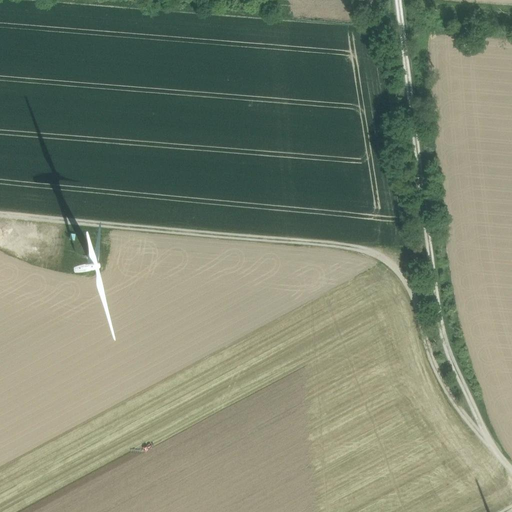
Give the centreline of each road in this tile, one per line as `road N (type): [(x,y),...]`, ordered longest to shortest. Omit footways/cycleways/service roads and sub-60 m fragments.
road 1 (track): [(511,471),(468,419),(424,345),(406,257),(0,224)]
road 2 (track): [(468,419),(398,0)]
